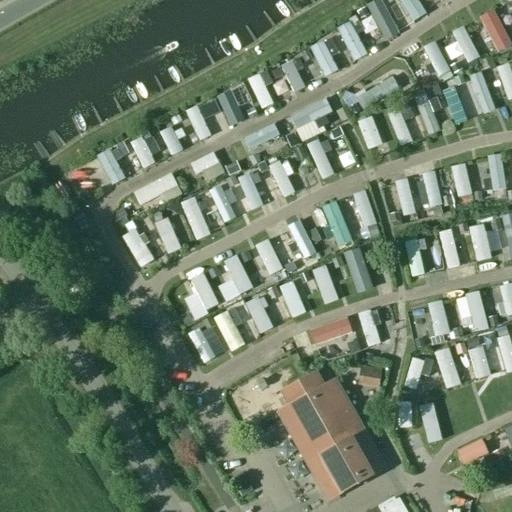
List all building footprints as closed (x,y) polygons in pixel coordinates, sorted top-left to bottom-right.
[(382,0),(365,8),(379,37),(361,44),(364,49),(427,20),(417,0),(382,0)] [(510,16),(511,21),(511,0),(502,3),(505,17),(510,16)] [(477,17),(494,53),(510,45),(493,9),(477,17)] [(323,76),(365,55),(350,23),(327,35),(336,53),(328,57),(320,41),(277,62),(283,74),(273,80),(267,69),(244,80),(258,108),(297,89),(296,88),(322,75),(323,76)] [(463,27),(448,32),(452,43),(440,48),(446,62),(461,56),(464,64),(475,60),(463,27)] [(432,42),(420,48),(434,78),(447,71),(432,42)] [(503,101),(511,99),(511,80),(508,64),(495,67),(503,101)] [(493,111),(475,72),(461,78),(479,117),(493,111)] [(453,89),(438,94),(450,129),(465,124),(453,89)] [(223,118),(229,128),(241,121),(225,93),(202,106),(212,124),(223,118)] [(422,94),(405,102),(421,137),(438,129),(422,94)] [(289,115),(296,141),(318,135),(314,122),(336,117),(333,103),(289,115)] [(396,109),(384,114),(397,146),(414,139),(407,121),(402,123),(396,109)] [(197,110),(181,118),(194,147),(211,139),(197,110)] [(364,153),(378,149),(369,116),(355,120),(364,153)] [(247,150),(278,139),(274,126),(242,137),(247,150)] [(170,127),(156,134),(167,158),(181,151),(170,127)] [(139,138),(125,145),(138,171),(151,164),(139,138)] [(319,181),(331,176),(315,140),(303,145),(319,181)] [(123,180),(120,173),(125,171),(114,148),(91,159),(105,188),(123,180)] [(343,151),(331,157),(337,169),(348,163),(343,151)] [(186,163),(191,175),(216,166),(212,154),(186,163)] [(499,155),(482,158),(488,193),(504,190),(499,155)] [(282,159),(265,167),(280,200),(297,192),(282,159)] [(64,205),(91,192),(78,165),(51,178),(64,205)] [(464,166),(449,167),(451,199),(466,197),(464,166)] [(306,167),(296,172),(303,187),(313,182),(306,167)] [(418,175),(426,214),(439,212),(431,173),(418,175)] [(248,213),(261,207),(246,174),(233,180),(248,213)] [(168,175),(121,198),(127,211),(174,188),(168,175)] [(404,179),(390,183),(399,218),(412,215),(404,179)] [(218,186),(206,191),(219,225),(231,221),(218,186)] [(376,191),(381,207),(391,204),(386,187),(376,191)] [(361,229),(373,224),(362,192),(349,197),(361,229)] [(175,210),(190,245),(208,237),(193,202),(175,210)] [(331,239),(345,234),(335,203),(321,208),(331,239)] [(511,223),(510,215),(496,219),(506,259),(511,257),(511,223)] [(167,220),(152,224),(159,250),(173,246),(167,220)] [(308,259),(294,223),(281,228),(279,222),(266,226),(283,269),(308,259)] [(473,265),(489,260),(479,225),(463,229),(473,265)] [(433,234),(443,270),(456,266),(446,231),(433,234)] [(116,240),(126,258),(142,250),(132,232),(116,240)] [(413,240),(400,243),(408,279),(421,276),(413,240)] [(235,296),(250,289),(234,255),(218,263),(235,296)] [(361,259),(340,266),(349,293),(362,288),(357,274),(365,272),(361,259)] [(218,306),(209,290),(218,285),(209,270),(182,285),(199,316),(218,306)] [(320,309),(332,306),(322,274),(310,278),(320,309)] [(277,288),(288,319),(300,315),(289,283),(277,288)] [(511,296),(508,284),(494,288),(503,318),(511,315),(511,296)] [(469,334),(484,331),(475,293),(460,296),(469,334)] [(251,302),(227,317),(224,313),(208,323),(227,354),(242,344),(239,339),(279,314),(271,300),(256,309),(251,302)] [(438,302),(424,305),(430,339),(444,337),(438,302)] [(368,311),(355,314),(362,349),(375,346),(368,311)] [(343,323),(310,331),(313,344),(346,336),(343,323)] [(511,372),(511,348),(511,345),(511,344),(511,335),(509,324),(489,330),(503,376),(511,372)] [(198,364),(210,358),(196,332),(184,338),(198,364)] [(479,348),(464,351),(470,380),(485,377),(479,348)] [(445,349),(430,354),(442,391),(457,386),(445,349)] [(291,362),(294,371),(311,367),(308,357),(291,362)] [(397,390),(412,394),(421,363),(406,359),(397,390)] [(381,371),(360,368),(357,386),(378,389),(381,371)] [(323,386),(316,372),(278,393),(286,407),(275,413),(326,504),(385,471),(334,380),(323,386)] [(511,426),(492,429),(495,454),(511,452),(511,426)] [(455,470),(487,451),(480,438),(447,457),(455,470)] [(400,511),(394,500),(376,509),(376,508),(369,511),(400,511)]
